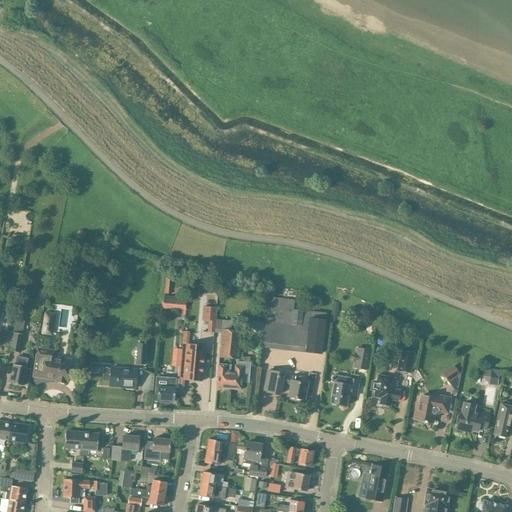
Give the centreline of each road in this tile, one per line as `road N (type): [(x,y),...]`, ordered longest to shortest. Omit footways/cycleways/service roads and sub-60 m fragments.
road 1 (unclassified): [(511,327),(331,253),(230,234),(157,204),(0,61)]
road 2 (unclassified): [(511,480),(334,440)]
road 3 (unclassified): [(195,420),(48,413)]
road 4 (unclassified): [(334,440),(195,420)]
